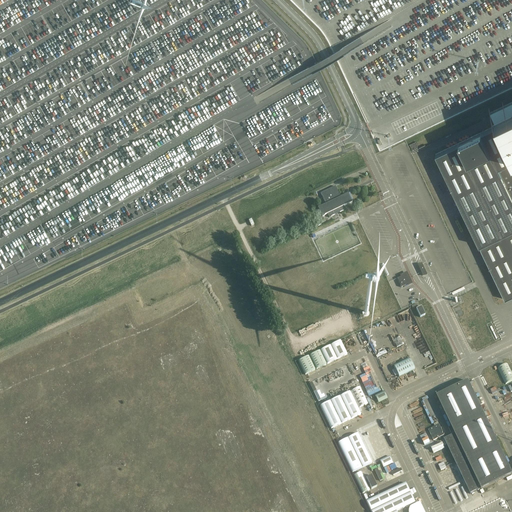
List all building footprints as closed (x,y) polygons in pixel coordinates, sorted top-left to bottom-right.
[(511,101),(490,112),(495,123),(496,125),(435,154),(479,245),(505,299),(511,295),(511,101)] [(332,197),(329,190),(329,189),(320,194),(325,204),(317,208),(322,217),(327,214),(329,218),(345,210),(344,206),(352,202),(351,201),(352,201),(349,194),(348,195),(348,194),(340,197),(339,194),(332,197)] [(418,266),(422,276),(426,274),(422,264),(418,266)] [(397,279),(401,288),(410,283),(406,275),(397,279)] [(328,312),(341,305),(338,298),(324,305),(328,312)] [(420,318),(425,315),(421,307),(416,309),(420,318)] [(327,363),(347,353),(340,340),(320,349),(327,363)] [(316,368),(326,363),(319,350),(310,355),(316,368)] [(304,374),(314,369),(308,355),(298,360),(304,374)] [(399,376),(415,369),(410,359),(394,367),(399,376)] [(505,384),(511,380),(511,373),(507,363),(497,368),(505,384)] [(481,489),(511,474),(511,472),(468,381),(436,396),(455,434),(444,439),(470,493),(481,488),(481,489)] [(331,429),(341,424),(370,410),(360,388),(320,407),(331,429)] [(351,472),(361,467),(371,462),(357,433),(337,443),(351,472)] [(389,456),(380,461),(383,468),(392,463),(389,456)] [(373,466),(377,473),(382,471),(379,464),(373,466)] [(393,467),(398,476),(402,474),(398,465),(393,467)] [(363,494),(370,490),(361,472),(354,476),(363,494)] [(371,489),(377,487),(372,476),(366,479),(371,489)] [(370,511),(394,511),(413,502),(404,482),(365,500),(370,511)]
